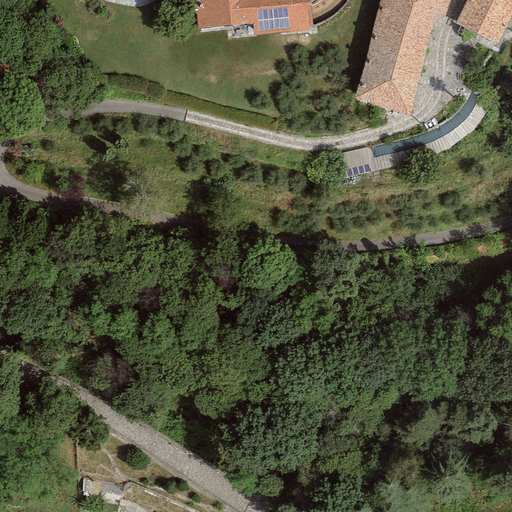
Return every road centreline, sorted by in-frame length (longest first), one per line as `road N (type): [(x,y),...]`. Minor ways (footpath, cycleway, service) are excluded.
road 1 (residential): [(511,219),(436,241),(327,248),(65,219),(5,188),(0,176)]
road 2 (residential): [(0,143),(10,128),(60,108),(301,141),(383,136),(436,99)]
road 3 (track): [(255,511),(123,416),(0,345)]
